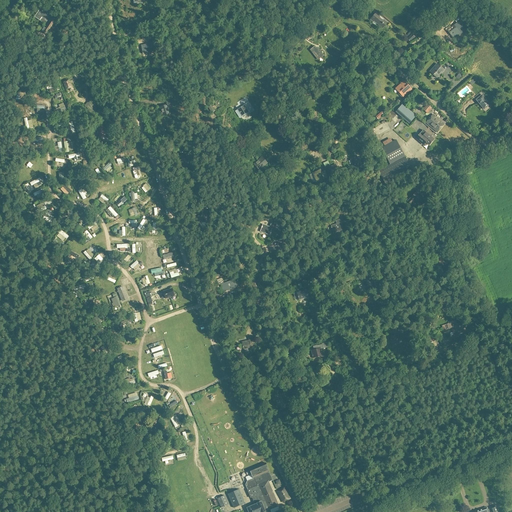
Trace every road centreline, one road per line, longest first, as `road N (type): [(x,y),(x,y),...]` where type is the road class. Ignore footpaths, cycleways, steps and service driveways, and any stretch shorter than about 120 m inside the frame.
road 1 (track): [(183,394),(140,374),(147,321),(93,202),(73,206),(54,196),(47,99)]
road 2 (track): [(195,287),(122,72),(109,0)]
road 3 (unclassified): [(302,511),(217,351),(195,287)]
road 4 (track): [(474,336),(255,425)]
road 5 (track): [(208,329),(336,255),(373,243),(400,208)]
road 6 (track): [(330,160),(318,137),(297,142),(288,135),(275,108),(359,46),(391,64)]
road 7 (tertiary): [(375,511),(511,455)]
